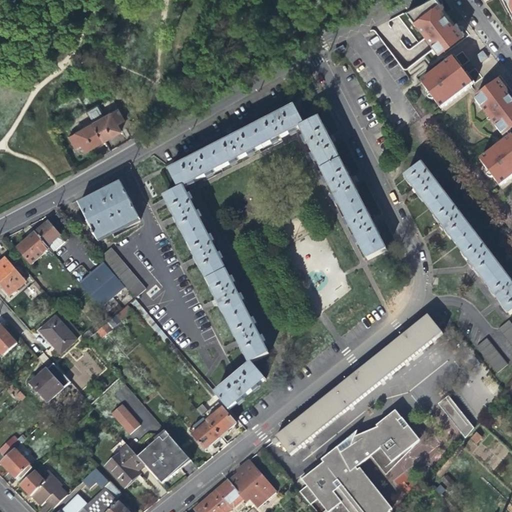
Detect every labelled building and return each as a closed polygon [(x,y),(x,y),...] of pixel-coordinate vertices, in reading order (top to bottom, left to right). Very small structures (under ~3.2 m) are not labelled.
[(450,16),(437,0),(431,0),(408,13),(426,37),(430,42),(434,48),(439,54),(447,48),(465,35),(450,16)] [(466,71),(456,58),(422,84),(441,110),(467,90),(475,84),(466,71)] [(511,97),(500,81),(475,101),(503,138),(511,131),(511,97)] [(86,112),(92,122),(103,141),(111,136),(121,131),(117,125),(115,120),(122,116),(118,108),(104,116),(97,105),(86,112)] [(275,118),(254,128),(264,147),(301,128),(306,125),(297,107),(275,118)] [(124,120),(122,116),(115,120),(117,125),(124,120)] [(319,118),(306,125),(301,128),(322,170),(341,160),(328,135),(319,118)] [(95,146),(103,141),(92,122),(69,136),(75,147),(81,144),(85,151),(95,146)] [(232,140),(211,151),(220,170),(242,158),(264,147),(254,128),(232,140)] [(511,137),(506,142),(481,162),(501,188),(511,179),(511,137)] [(170,172),(180,191),(184,188),(220,170),(211,151),(186,164),(170,172)] [(350,177),(341,160),(322,170),(344,212),(362,202),(350,177)] [(413,189),(430,211),(447,198),(423,165),(405,178),(413,189)] [(121,184),(80,205),(88,222),(98,241),(139,221),(129,200),(121,184)] [(175,217),(187,240),(206,230),(184,188),(180,191),(165,198),(175,217)] [(457,247),(475,234),(447,198),(430,211),(443,228),(457,247)] [(374,225),(362,202),(344,212),(369,260),(387,251),(374,225)] [(42,227),(35,234),(47,248),(49,250),(52,253),(65,243),(60,238),(60,237),(48,223),(42,227)] [(196,257),(208,281),(227,271),(206,230),(187,240),(196,257)] [(49,250),(47,248),(35,234),(24,243),(17,249),(31,265),(49,250)] [(501,269),(475,234),(457,247),(469,262),(484,282),(501,269)] [(111,248),(101,257),(136,298),(146,289),(111,248)] [(0,287),(8,296),(24,282),(3,260),(0,262),(0,287)] [(79,284),(100,308),(124,287),(103,263),(79,284)] [(511,313),(511,282),(501,269),(484,282),(494,295),(510,315),(511,313)] [(218,299),(230,323),(249,313),(227,271),(208,281),(218,299)] [(53,307),(49,302),(41,309),(45,314),(53,307)] [(114,316),(120,322),(132,312),(127,306),(114,316)] [(60,312),(55,317),(74,339),(80,334),(60,312)] [(239,342),(251,364),(253,363),(270,355),(249,313),(230,323),(239,342)] [(438,315),(431,320),(436,327),(443,321),(438,315)] [(442,335),(436,327),(431,320),(428,316),(352,378),(276,439),(290,457),(442,335)] [(74,339),(55,317),(39,331),(48,342),(59,353),(75,340),(74,339)] [(511,348),(511,325),(508,321),(497,329),(511,348)] [(111,330),(105,324),(96,332),(101,338),(111,330)] [(0,356),(1,358),(15,344),(0,327),(0,356)] [(83,337),(86,341),(92,335),(89,331),(83,337)] [(475,346),(496,373),(506,364),(486,338),(475,346)] [(68,382),(51,363),(31,382),(49,400),(68,382)] [(265,379),(253,363),(251,364),(243,371),(236,376),(215,394),(229,411),(265,379)] [(100,379),(92,387),(97,392),(105,385),(100,379)] [(79,394),(74,389),(57,406),(62,411),(79,394)] [(22,402),(25,398),(20,393),(16,396),(22,402)] [(437,405),(459,433),(469,425),(447,397),(437,405)] [(128,434),(139,425),(122,404),(111,412),(128,434)] [(222,408),(206,421),(207,423),(219,437),(230,428),(235,424),(222,408)] [(57,429),(61,433),(72,422),(69,418),(57,429)] [(52,424),(47,419),(42,425),(46,429),(52,424)] [(300,493),(315,511),(388,511),(355,470),(373,455),(376,458),(379,456),(380,457),(389,450),(397,462),(421,443),(409,427),(408,428),(402,419),(346,443),(324,460),(331,468),(300,493)] [(212,443),(219,437),(207,423),(192,436),(204,450),(212,443)] [(473,430),(469,425),(459,433),(465,440),(473,430)] [(155,440),(156,441),(160,437),(174,454),(170,456),(180,468),(176,471),(177,472),(191,461),(165,431),(155,440)] [(482,438),(476,433),(470,439),(476,444),(482,438)] [(27,439),(23,435),(17,440),(21,445),(27,439)] [(14,437),(0,450),(0,452),(2,455),(6,459),(15,451),(21,445),(17,440),(14,437)] [(156,441),(136,458),(143,465),(161,485),(177,472),(176,471),(180,468),(170,456),(174,454),(160,437),(156,441)] [(124,487),(134,478),(132,475),(135,471),(143,465),(136,458),(127,448),(105,467),(124,487)] [(280,470),(263,450),(257,454),(275,476),(280,470)] [(32,469),(15,451),(6,459),(1,464),(11,475),(16,480),(19,477),(21,479),(32,469)] [(256,509),(275,492),(248,461),(237,470),(237,478),(229,484),(227,482),(222,486),(194,510),(196,511),(228,511),(243,499),(246,503),(249,500),(256,509)] [(82,482),(97,497),(105,489),(110,484),(95,470),(82,482)] [(34,473),(20,486),(30,497),(31,496),(37,503),(41,506),(45,502),(54,510),(68,496),(60,488),(61,487),(47,473),(40,479),(34,473)] [(115,500),(105,489),(97,497),(107,507),(115,500)] [(422,503),(426,499),(422,494),(417,498),(422,503)] [(81,511),(83,510),(88,506),(77,495),(59,511),(81,511)] [(102,511),(107,507),(97,497),(88,506),(83,510),(84,511),(102,511)] [(122,506),(115,500),(107,507),(111,511),(127,511),(126,511),(122,506)]
